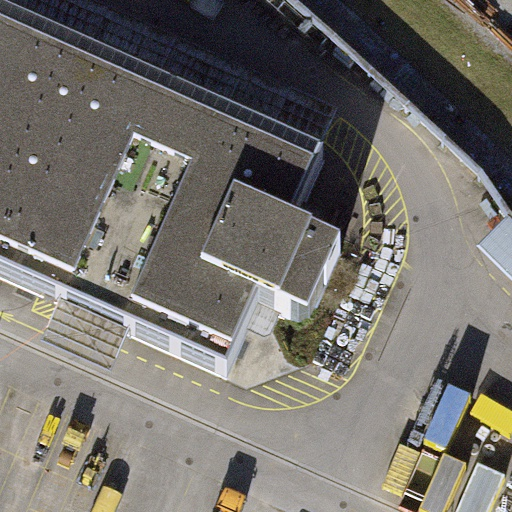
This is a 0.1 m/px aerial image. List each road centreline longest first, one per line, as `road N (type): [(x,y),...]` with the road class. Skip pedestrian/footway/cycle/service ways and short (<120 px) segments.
road 1 (unknown): [(435,293),(346,435),(312,473),(0,348)]
road 2 (track): [(511,174),(319,0)]
